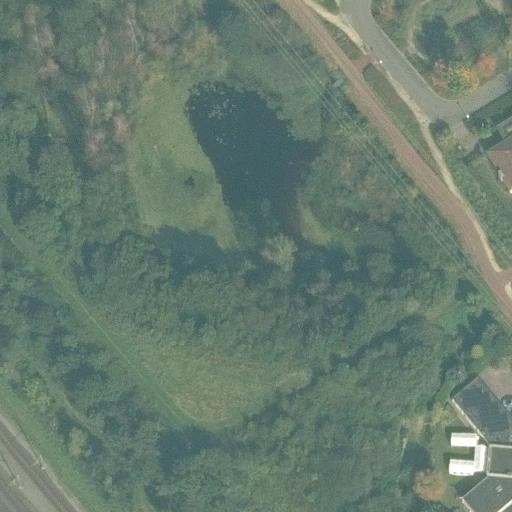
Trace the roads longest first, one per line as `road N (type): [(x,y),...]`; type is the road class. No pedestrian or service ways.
road 1 (residential): [(511,76),(455,111),(439,111),(361,20),(357,0)]
road 2 (track): [(0,391),(99,511)]
